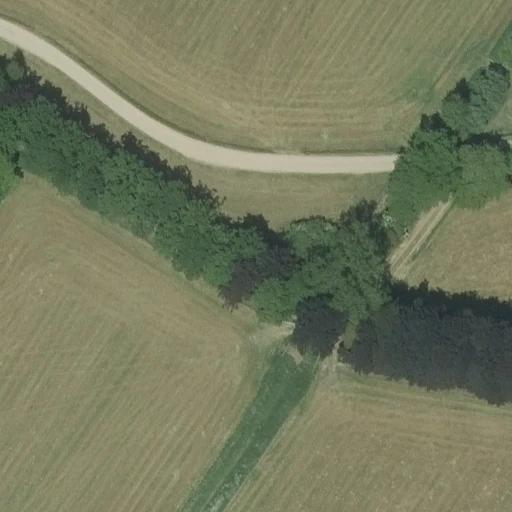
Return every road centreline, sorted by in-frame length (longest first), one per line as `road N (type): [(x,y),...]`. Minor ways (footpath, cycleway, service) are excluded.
road 1 (track): [(0,142),(313,338),(511,369)]
road 2 (track): [(0,25),(147,126),(261,162),(456,159),(511,149)]
road 3 (track): [(313,338),(370,303),(456,159)]
